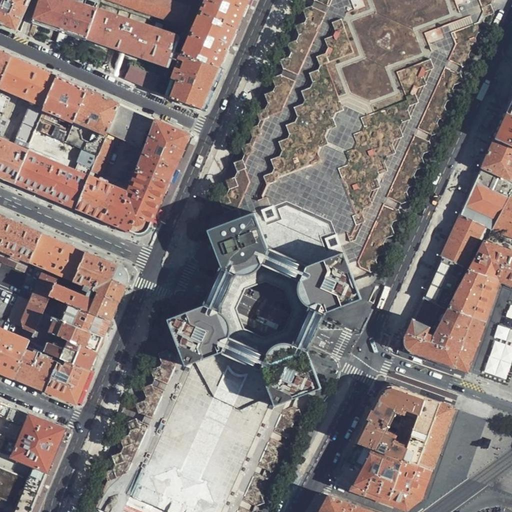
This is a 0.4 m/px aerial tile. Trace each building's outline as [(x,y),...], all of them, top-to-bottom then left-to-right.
[(0,0),(0,22),(1,23),(18,31),(31,0),(0,0)] [(64,32),(87,39),(98,10),(68,0),(41,0),(34,22),(64,32)] [(112,0),(185,25),(191,5),(184,2),(184,0),(112,0)] [(246,10),(249,0),(207,0),(202,13),(237,29),(246,10)] [(296,269),(343,251),(356,281),(362,278),(370,275),(371,271),(380,267),(379,264),(377,258),(379,254),(385,251),(387,250),(384,242),(387,236),(395,233),(392,224),(394,219),(402,216),(399,207),(402,201),(410,198),(407,189),(409,185),(417,182),(414,172),(417,167),(425,163),(422,154),(424,150),(433,147),(429,138),(432,132),(440,129),(437,120),(439,116),(448,113),(444,104),(447,98),(456,94),(452,85),(454,81),(463,78),(462,76),(459,69),(462,63),(469,61),(471,60),(470,58),(467,51),(469,46),(476,45),(478,44),(475,34),(477,29),(486,26),(485,24),(482,18),(484,13),(491,10),(493,10),(489,1),(489,0),(313,0),(314,1),(312,7),(304,9),(303,10),(304,14),(306,19),(304,24),(299,25),(295,26),(296,29),(299,36),(296,42),(290,43),(287,44),(289,47),(291,53),(289,58),(284,59),(280,60),(284,70),(281,76),(272,78),(273,80),(275,88),(274,92),(267,94),(265,95),(268,105),(265,110),(257,113),(258,115),(260,122),(258,127),(252,129),(250,129),(250,131),(253,139),(250,144),(244,146),(242,147),(242,149),(245,156),(243,161),(237,163),(234,163),(237,173),(235,178),(227,181),(227,183),(229,190),(227,196),(221,197),(219,198),(222,207),(220,212),(225,224),(253,213),(272,259),(280,262),(280,263),(280,264),(280,265),(281,266),(282,267),(283,267),(284,267),(285,267),(286,267),(287,267),(287,266),(288,266),(296,269)] [(172,65),(176,51),(181,37),(98,10),(87,39),(172,67),(172,65)] [(228,49),(237,29),(202,13),(191,40),(181,37),(176,51),(220,68),(228,49)] [(211,88),(220,68),(176,51),(172,65),(178,68),(166,97),(201,111),(211,88)] [(0,52),(0,83),(1,84),(12,57),(0,52)] [(0,137),(3,139),(9,121),(3,119),(10,102),(16,105),(19,97),(32,103),(15,144),(29,150),(37,130),(44,113),(58,77),(34,67),(12,57),(1,84),(0,86),(0,137)] [(126,79),(154,92),(160,77),(131,64),(126,79)] [(72,83),(58,77),(44,113),(37,130),(67,143),(72,130),(51,121),(53,117),(47,114),(47,112),(74,123),(78,115),(88,90),(72,83)] [(103,97),(88,90),(78,115),(74,123),(72,130),(67,143),(73,146),(82,149),(98,156),(119,104),(103,97)] [(152,130),(156,120),(135,111),(119,104),(98,156),(90,176),(91,177),(94,178),(95,173),(104,177),(109,162),(108,161),(112,152),(110,152),(115,140),(114,140),(115,136),(140,146),(147,128),(152,130)] [(511,114),(508,113),(503,123),(497,138),(511,145),(511,114)] [(137,170),(170,182),(183,151),(190,135),(156,120),(152,130),(137,170)] [(0,175),(17,183),(30,151),(29,150),(15,144),(3,139),(0,137),(0,175)] [(481,172),(477,182),(511,195),(511,145),(497,138),(494,145),(481,172)] [(78,160),(82,149),(73,146),(69,157),(78,160)] [(57,200),(77,209),(91,177),(90,176),(98,156),(82,149),(78,160),(77,162),(80,163),(76,171),(30,151),(17,183),(57,200)] [(165,193),(170,182),(137,170),(128,192),(115,186),(104,220),(136,234),(139,234),(142,234),(145,233),(147,232),(149,229),(152,225),(165,193)] [(86,212),(104,220),(115,186),(94,178),(91,177),(77,209),(86,212)] [(470,197),(461,215),(486,226),(496,230),(505,212),(511,196),(511,195),(477,182),(470,197)] [(511,213),(505,212),(496,230),(511,235),(511,213)] [(311,353),(310,351),(314,341),(316,337),(318,331),(327,310),(363,296),(356,281),(343,251),(296,269),(294,273),(282,268),(270,263),(272,259),(253,213),(225,224),(208,230),(223,267),(215,285),(212,292),(210,297),(205,306),(202,308),(169,322),(181,352),(188,367),(234,349),(229,338),(249,346),(269,354),(260,358),(278,405),(289,401),(324,386),(311,353)] [(453,235),(443,256),(468,267),(486,226),(461,215),(453,235)] [(17,223),(0,216),(0,249),(31,262),(42,234),(17,223)] [(75,281),(87,253),(71,246),(42,234),(31,262),(75,281)] [(472,268),(500,281),(511,285),(511,243),(488,235),(472,268)] [(72,303),(111,321),(128,282),(127,276),(124,271),(121,268),(99,258),(87,253),(75,281),(86,285),(82,295),(56,285),(51,295),(72,303)] [(432,279),(424,297),(441,303),(450,306),(468,267),(443,256),(432,279)] [(452,308),(485,320),(500,281),(472,268),(452,308)] [(51,295),(56,285),(58,280),(43,273),(32,299),(46,307),(51,295)] [(424,297),(414,319),(431,325),(441,303),(424,297)] [(0,370),(15,377),(28,349),(30,344),(38,327),(44,312),(46,307),(32,299),(22,321),(25,329),(26,329),(22,340),(0,331),(0,370)] [(108,330),(111,321),(72,303),(64,320),(105,337),(108,330)] [(468,371),(485,320),(452,308),(450,306),(434,333),(429,331),(431,325),(414,319),(407,336),(406,338),(406,340),(406,342),(406,343),(407,345),(408,347),(409,349),(410,350),(411,351),(464,369),(468,371)] [(102,343),(105,337),(64,320),(44,312),(38,327),(53,332),(99,352),(102,343)] [(45,350),(53,332),(38,327),(30,344),(45,350)] [(96,357),(99,352),(53,332),(45,350),(62,357),(91,370),(96,357)] [(35,385),(47,390),(59,362),(28,349),(15,377),(35,385)] [(77,403),(91,370),(62,357),(59,362),(47,390),(56,394),(77,403)] [(425,492),(454,408),(449,406),(396,387),(394,386),(393,386),(391,386),(389,386),(387,387),(386,387),(384,388),(383,389),(382,391),(380,393),(358,437),(335,482),(407,510),(415,504),(423,498),(425,492)] [(0,402),(0,450),(10,455),(27,414),(0,402)] [(34,416),(27,414),(10,455),(35,465),(49,471),(57,452),(66,430),(34,416)] [(31,511),(37,498),(49,471),(35,465),(30,478),(27,477),(25,481),(28,482),(25,490),(23,490),(21,491),(20,493),(21,496),(22,497),(16,511),(31,511)] [(25,478),(0,467),(0,497),(14,503),(25,478)] [(372,511),(328,495),(319,511),(372,511)]
